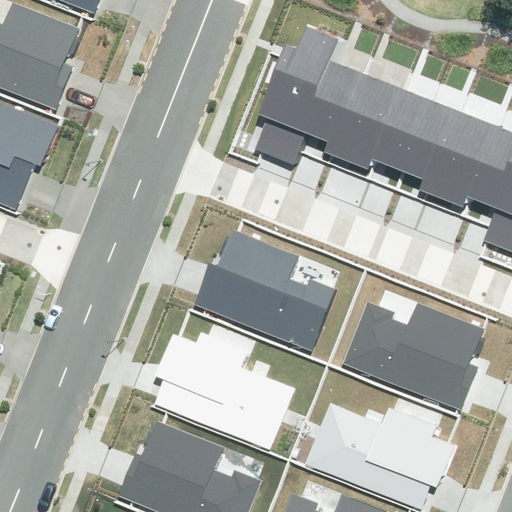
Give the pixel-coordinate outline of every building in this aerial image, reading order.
[(0,78),(62,103),(79,61),(72,58),(86,23),(28,0),(16,0),(9,19),(0,15),(0,78)] [(74,0),(98,9),(101,0),(74,0)] [(309,134),(344,44),(306,30),(299,48),(287,44),(260,115),(268,118),(256,150),(297,166),(309,134)] [(335,144),(370,55),(344,44),(309,134),(335,144)] [(371,170),(376,159),(410,71),(370,55),(335,144),(331,154),(371,170)] [(403,170),(438,81),(410,71),(376,159),(403,170)] [(403,170),(433,182),(468,93),(438,81),(403,170)] [(469,209),(474,198),(509,110),(468,93),(433,182),(429,193),(469,209)] [(0,197),(20,205),(41,152),(48,155),(62,119),(0,95),(0,197)] [(474,198),(498,207),(511,170),(511,110),(509,110),(474,198)] [(511,170),(498,207),(485,241),(511,250),(511,170)] [(210,257),(191,309),(321,354),(347,281),(304,266),(309,253),(255,234),(238,228),(226,262),(210,257)] [(388,300),(364,356),(472,402),(491,357),(476,352),(488,324),(435,302),(429,317),(388,300)] [(171,381),(163,402),(283,448),(308,384),(251,362),(257,348),(205,328),(200,343),(174,333),(157,376),(171,381)] [(345,399),(322,458),(446,507),(471,443),(449,435),(454,421),(410,404),(403,422),(345,399)] [(157,413),(126,488),(185,511),(254,511),(269,478),(225,460),(231,444),(157,413)] [(310,487),(299,511),(415,511),(360,489),(350,511),(349,511),(335,506),(338,498),(310,487)]
